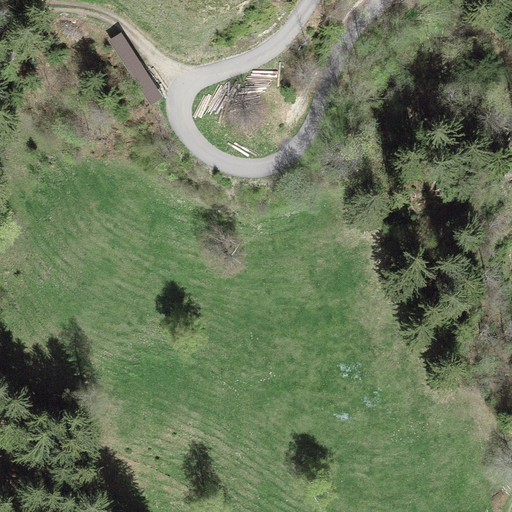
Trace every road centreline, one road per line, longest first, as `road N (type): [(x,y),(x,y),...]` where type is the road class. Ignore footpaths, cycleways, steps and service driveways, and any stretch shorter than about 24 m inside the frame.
road 1 (track): [(392,0),(354,35),(295,147),(267,166),(232,166),(200,150),(179,115),(186,86)]
road 2 (track): [(186,86),(107,15),(34,3),(0,7)]
road 3 (track): [(313,0),(266,50),(186,86)]
